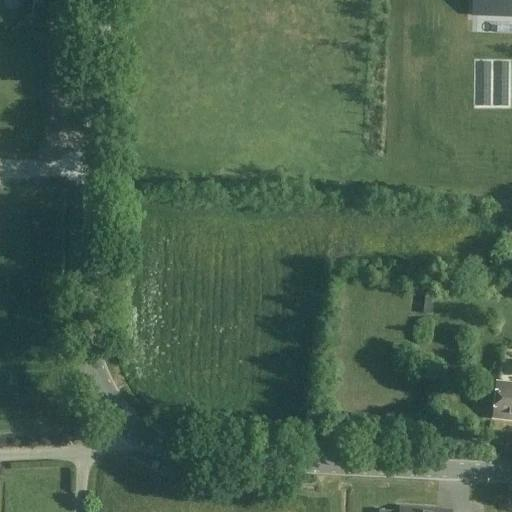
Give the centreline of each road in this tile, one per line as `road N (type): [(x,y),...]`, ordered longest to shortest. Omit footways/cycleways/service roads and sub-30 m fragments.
road 1 (unclassified): [(511,471),(250,459),(171,448),(129,431)]
road 2 (unclassified): [(129,431),(101,389),(91,350),(92,169)]
road 3 (unclassified): [(92,169),(99,0)]
